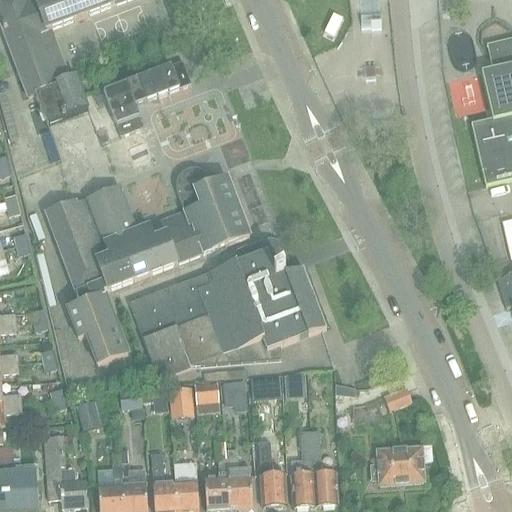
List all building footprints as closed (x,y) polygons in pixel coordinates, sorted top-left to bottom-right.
[(0,0),(0,25),(28,100),(35,98),(37,103),(38,106),(45,127),(47,126),(87,112),(86,110),(82,99),(74,78),(67,81),(49,32),(135,0),(0,0)] [(350,0),(350,23),(371,24),(371,0),(350,0)] [(333,16),(324,34),(333,38),(342,21),(333,16)] [(511,40),(486,47),(492,72),(481,75),(492,122),(471,126),(485,189),(511,182),(511,40)] [(181,65),(103,94),(120,138),(137,132),(143,130),(135,107),(189,87),(181,65)] [(54,147),(49,132),(41,134),(46,150),(54,147)] [(54,147),(46,150),(51,165),(59,162),(54,147)] [(6,171),(0,172),(0,182),(9,180),(6,171)] [(116,290),(203,257),(249,240),(227,182),(212,187),(210,182),(208,180),(207,177),(204,175),(202,174),(199,172),(196,172),(193,172),(190,172),(187,173),(184,174),(182,176),(179,178),(178,181),(176,183),(175,186),(175,189),(175,192),(176,195),(183,214),(167,221),(167,222),(135,234),(118,190),(75,207),(74,204),(46,215),(80,306),(67,311),(78,341),(86,339),(96,369),(127,357),(103,295),(116,290)] [(13,200),(2,202),(4,211),(4,212),(15,209),(13,200)] [(15,209),(4,212),(6,220),(6,221),(18,218),(15,209)] [(511,209),(494,214),(503,254),(511,251),(511,209)] [(23,239),(12,242),(14,252),(26,249),(23,239)] [(206,277),(129,307),(157,382),(190,370),(280,363),(279,349),(321,333),(325,332),(302,271),(292,275),(286,258),(283,251),(280,246),(276,243),(270,242),(265,242),(244,250),(248,261),(206,277)] [(26,249),(14,252),(16,262),(28,259),(26,249)] [(511,272),(496,284),(503,304),(505,311),(511,309),(511,311),(511,272)] [(42,315),(30,318),(33,328),(44,325),(42,315)] [(0,329),(15,329),(14,319),(0,320),(0,329)] [(44,325),(33,328),(35,337),(46,334),(44,325)] [(0,329),(0,338),(15,338),(15,329),(0,329)] [(51,355),(40,357),(42,367),(54,364),(51,355)] [(38,356),(30,356),(31,367),(39,366),(38,356)] [(0,369),(17,368),(17,360),(0,360),(0,369)] [(54,364),(42,367),(44,376),(56,374),(54,364)] [(0,378),(18,377),(17,368),(0,369),(0,378)] [(147,375),(138,378),(142,388),(150,384),(147,375)] [(295,378),(283,379),(283,388),(296,387),(295,378)] [(274,380),(250,382),(251,389),(275,387),(274,380)] [(245,384),(221,386),(221,392),(246,390),(245,384)] [(207,387),(195,388),(196,407),(219,405),(219,398),(218,387),(207,387)] [(165,404),(164,390),(144,391),(145,406),(165,404)] [(174,420),(193,419),(192,391),(172,392),(174,420)] [(389,414),(411,406),(406,392),(384,401),(389,414)] [(61,395),(50,397),(52,407),(64,404),(61,395)] [(281,395),(273,396),(274,416),(282,416),(281,395)] [(134,396),(122,397),(123,409),(135,408),(134,396)] [(49,397),(34,398),(34,407),(50,406),(49,397)] [(0,409),(20,408),(19,400),(0,401),(0,399),(0,409)] [(64,404),(52,407),(54,416),(66,413),(64,404)] [(90,405),(76,409),(81,430),(96,426),(90,405)] [(20,418),(20,408),(0,409),(0,430),(2,430),(1,419),(20,418)] [(75,431),(66,432),(67,443),(76,442),(75,431)] [(314,508),(312,477),(310,435),(299,436),(300,463),(290,464),(292,510),(314,508)] [(310,435),(312,477),(314,508),(337,507),(335,475),(322,476),(319,435),(310,435)] [(207,454),(219,453),(218,436),(207,437),(207,454)] [(62,441),(45,442),(47,476),(59,475),(59,472),(64,472),(63,455),(68,455),(68,446),(62,447),(62,441)] [(262,510),(285,509),(284,477),(272,478),(270,445),(258,446),(262,510)] [(12,451),(2,451),(3,466),(12,466),(12,451)] [(421,465),(429,465),(428,451),(376,454),(377,469),(370,469),(371,483),(378,483),(378,489),(423,486),(421,465)] [(224,453),(225,461),(226,481),(228,511),(251,511),(249,471),(237,472),(237,453),(224,453)] [(153,511),(175,511),(174,486),(164,486),(163,457),(150,458),(152,487),(153,511)] [(205,511),(226,511),(228,511),(226,481),(225,461),(217,462),(218,481),(203,482),(205,511)] [(128,466),(118,467),(120,489),(121,511),(145,511),(144,487),(144,476),(144,473),(128,474),(128,466)] [(195,466),(173,467),(174,486),(175,511),(197,511),(196,484),(195,466)] [(111,472),(96,473),(97,490),(98,511),(121,511),(120,489),(118,467),(111,467),(111,472)] [(75,472),(59,473),(59,475),(60,484),(60,488),(60,504),(60,511),(84,511),(86,511),(84,486),(76,486),(75,472)] [(35,511),(33,474),(4,476),(6,511),(35,511)] [(59,475),(47,476),(47,484),(60,484),(59,475)] [(60,484),(47,484),(48,505),(60,504),(60,488),(60,484)]
